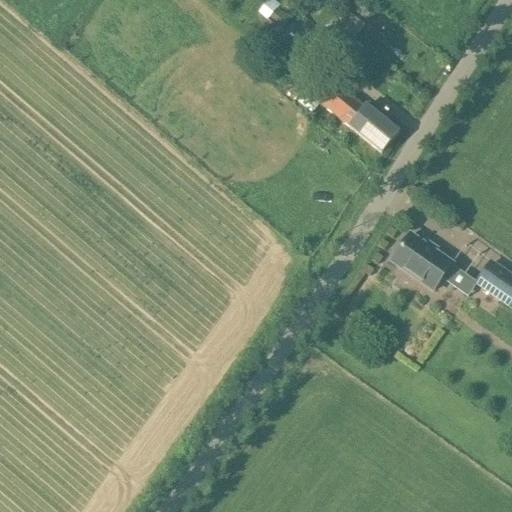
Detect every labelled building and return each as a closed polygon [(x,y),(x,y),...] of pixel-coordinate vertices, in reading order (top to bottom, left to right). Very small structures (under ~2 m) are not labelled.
[(367,7),(360,15),(370,22),(377,14),(367,7)] [(278,9),(268,21),(280,31),(290,19),(278,9)] [(348,14),(318,50),(333,65),(364,27),(348,14)] [(310,87),(299,101),(314,114),(321,105),(349,128),(382,155),(401,131),(368,104),(365,109),(336,85),(324,99),(310,87)] [(431,292),(450,265),(409,236),(390,263),(431,292)] [(511,278),(491,263),(477,284),(476,285),(511,310),(511,278)]
